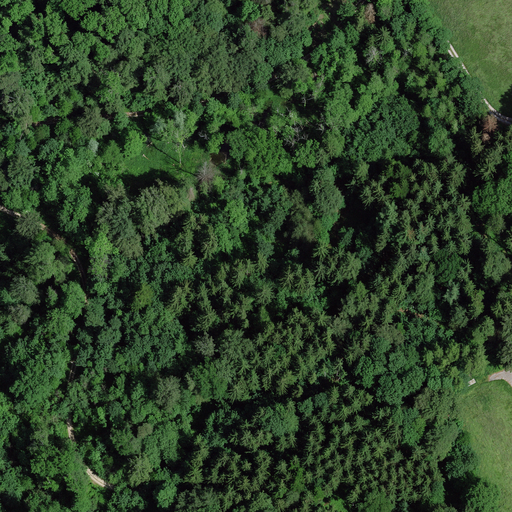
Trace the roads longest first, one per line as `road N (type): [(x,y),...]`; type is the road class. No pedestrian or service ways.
road 1 (track): [(0,206),(65,249),(82,283),(85,337),(68,396),(74,445),(102,476),(213,491),(249,511)]
road 2 (track): [(361,0),(299,64),(261,85),(156,111),(0,129)]
road 3 (track): [(418,0),(487,108),(511,122)]
